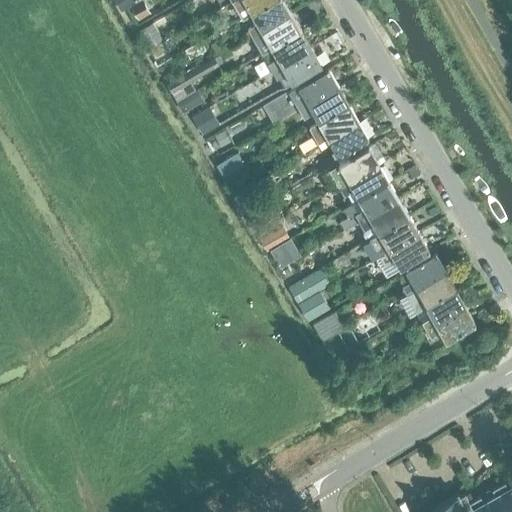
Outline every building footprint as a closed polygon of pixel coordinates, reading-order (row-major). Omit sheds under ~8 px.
[(116,0),(122,8),(135,0),(116,0)] [(152,13),(144,0),(139,0),(132,5),(140,20),(152,13)] [(252,11),(270,0),(233,0),(242,14),(251,9),(252,11)] [(253,33),(292,11),(285,0),(270,0),(252,11),(257,20),(248,25),(253,33)] [(292,11),(253,33),(263,51),(272,46),(302,28),(292,11)] [(151,47),(164,39),(153,20),(139,29),(151,47)] [(273,68),(312,45),(302,28),(272,46),(278,55),(269,60),(273,68)] [(164,39),(151,47),(157,56),(170,48),(164,39)] [(202,40),(186,48),(191,57),(207,48),(202,40)] [(283,86),(323,63),(312,45),(273,68),(280,80),(283,86)] [(214,58),(168,85),(173,93),(219,66),(214,58)] [(278,119),(339,84),(329,66),(265,105),(273,122),(278,119)] [(272,93),(283,86),(280,80),(268,87),(272,93)] [(319,119),(349,101),(339,84),(278,119),(283,127),(314,110),(319,119)] [(204,101),(198,90),(178,102),(184,113),(204,101)] [(324,128),(314,133),(319,142),(359,119),(349,101),(319,119),(324,128)] [(197,112),(193,115),(204,133),(207,131),(219,124),(208,106),(197,112)] [(370,137),(359,119),(319,142),(324,150),(334,145),(339,155),(370,137)] [(232,138),(226,127),(214,134),(221,145),(232,138)] [(303,150),(319,142),(314,133),(299,143),(303,150)] [(341,185),(380,162),(370,144),(322,171),(333,189),(341,185)] [(225,176),(245,163),(238,151),(217,163),(225,176)] [(380,162),(341,185),(346,193),(354,188),(360,197),(390,180),(380,162)] [(272,173),(258,182),(262,190),(277,181),(272,173)] [(390,180),(360,197),(365,206),(340,220),(345,229),(361,220),(400,197),(390,180)] [(251,186),(235,196),(243,211),(260,201),(251,186)] [(410,214),(400,197),(361,220),(365,228),(375,222),(380,231),(410,214)] [(410,214),(380,231),(385,240),(376,246),(380,254),(420,231),(410,214)] [(286,223),(264,236),(270,248),(293,235),(286,223)] [(314,236),(309,228),(297,236),(301,244),(314,236)] [(420,231),(380,254),(385,263),(395,257),(401,266),(430,249),(420,231)] [(408,291),(447,269),(437,251),(407,268),(407,269),(412,278),(403,283),(408,291)] [(447,269),(408,291),(412,299),(421,294),(426,304),(457,286),(447,269)] [(298,302),(320,290),(326,287),(317,270),(289,286),(298,302)] [(457,286),(426,304),(432,313),(422,318),(427,328),(467,305),(457,286)] [(320,290),(298,302),(308,319),(330,307),(320,290)] [(387,305),(376,311),(381,321),(392,315),(387,305)] [(477,323),(467,305),(427,328),(431,336),(442,330),(448,340),(477,323)] [(346,326),(345,325),(336,309),(318,319),(327,336),(344,327),(346,326)] [(371,349),(365,339),(339,354),(346,369),(361,360),(359,355),(371,349)] [(378,373),(372,361),(348,374),(354,386),(378,373)] [(511,511),(511,484),(510,485),(506,479),(493,487),(497,493),(485,499),(482,493),(471,500),(466,491),(460,494),(459,492),(434,506),(436,508),(431,511),(511,511)]
